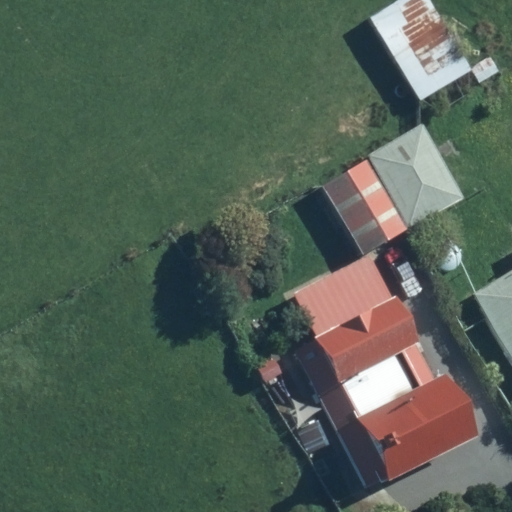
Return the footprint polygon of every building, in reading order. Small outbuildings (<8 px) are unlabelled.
[(419,105),(470,74),(468,71),(425,0),(403,0),(368,22),(419,105)] [(468,71),(470,74),(478,87),(497,75),(487,59),(468,71)] [(461,204),(420,131),(364,162),(366,165),(405,236),(461,204)] [(361,261),(405,236),(366,165),(319,192),(361,261)] [(387,489),(473,446),(441,383),(433,387),(414,351),(418,350),(395,303),(391,305),(367,259),(287,300),(310,344),(291,354),(364,497),(385,486),(387,489)] [(511,275),(472,299),(511,365),(511,275)]
